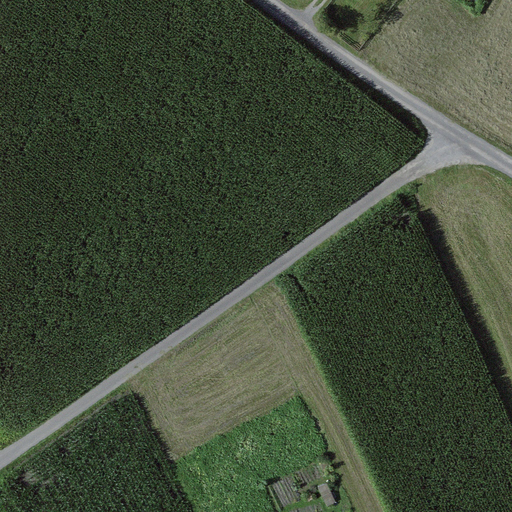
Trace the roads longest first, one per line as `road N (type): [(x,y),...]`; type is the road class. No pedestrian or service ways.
road 1 (residential): [(0,464),(461,142)]
road 2 (track): [(270,0),(511,171)]
